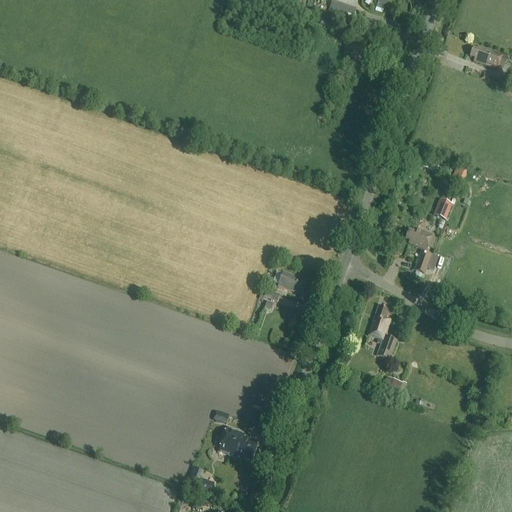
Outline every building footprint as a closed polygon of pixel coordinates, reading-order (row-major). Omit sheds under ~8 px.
[(332,2),(328,12),(340,16),(344,6),(332,2)] [(377,65),(381,54),(369,50),(370,47),(355,42),(355,44),(347,41),(342,53),(350,56),(350,58),(373,66),(374,64),(377,65)] [(497,71),(502,56),(496,54),(478,48),(477,50),(473,49),(469,58),(474,59),(473,62),(491,69),(497,71)] [(511,87),(511,78),(506,76),(503,85),(511,87)] [(438,172),(441,164),(421,157),(419,164),(438,172)] [(445,191),(452,186),(447,178),(440,183),(445,191)] [(433,216),(445,222),(452,206),(440,201),(433,216)] [(408,231),(405,240),(409,242),(408,244),(427,251),(432,236),(413,229),(412,232),(408,231)] [(414,272),(424,276),(431,256),(421,252),(414,272)] [(301,295),(306,283),(297,280),(298,279),(283,273),(277,287),(293,293),(293,292),(301,295)] [(263,298),(277,303),(280,296),(266,291),(263,298)] [(396,342),(383,338),(389,321),(385,320),(388,311),(378,307),(373,322),(372,322),(367,337),(379,341),(378,344),(380,345),(376,357),(390,362),(396,342)] [(398,397),(402,384),(387,379),(382,392),(398,397)] [(222,414),(215,411),(212,420),(219,423),(222,414)] [(226,427),(218,453),(240,461),(241,459),(251,462),(252,462),(258,444),(247,440),(248,437),(249,435),(226,427)]
